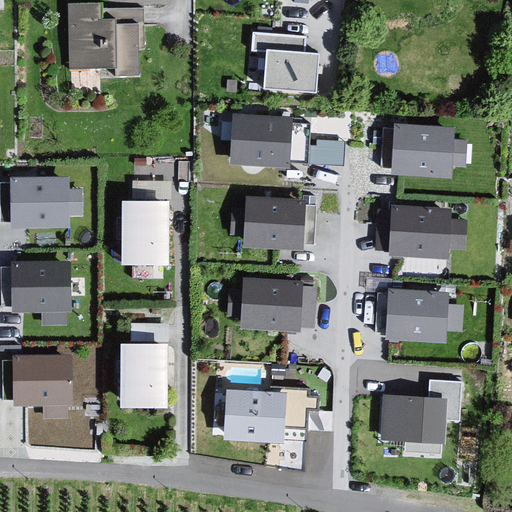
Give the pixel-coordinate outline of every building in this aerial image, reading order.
[(100,7),(63,7),(66,72),(102,73),(102,83),(145,82),(143,12),(99,13),(100,7)] [(301,49),(302,33),(253,29),(252,47),(266,48),(263,85),(313,89),(316,50),(301,49)] [(293,113),(231,109),(228,163),(290,167),(291,158),(307,159),(309,123),(293,122),(293,113)] [(446,125),(385,125),(383,175),(440,176),(441,169),(458,169),(458,144),(444,142),(446,125)] [(310,156),(343,160),(346,138),(314,133),(310,156)] [(66,175),(11,175),(10,223),(69,223),(69,215),(82,215),(83,183),(66,183),(66,175)] [(132,177),(132,190),(170,191),(170,178),(132,177)] [(169,197),(118,195),(117,261),(167,262),(169,197)] [(305,198),(243,195),(241,242),(302,246),(305,198)] [(436,204),(373,206),(374,261),(440,260),(460,254),(459,223),(436,223),(436,204)] [(68,258),(13,259),(14,305),(42,305),(42,321),(64,321),(64,307),(68,307),(68,258)] [(298,280),(245,276),(242,321),(312,326),(315,286),(297,284),(298,280)] [(435,291),(376,291),(371,346),(434,346),(435,337),(452,339),(452,310),(435,307),(435,291)] [(127,317),(127,333),(170,333),(170,318),(127,317)] [(166,339),(117,338),(116,402),(165,403),(166,339)] [(67,353),(15,354),(16,399),(43,399),(44,414),(64,414),(64,399),(68,399),(67,353)] [(424,390),(376,389),(375,446),(438,451),(436,424),(456,424),(455,383),(424,379),(424,390)] [(281,388),(279,424),(305,426),(307,407),(317,408),(318,395),(307,394),(308,386),(269,383),(268,387),(281,388)] [(268,387),(226,385),(223,436),(279,439),(279,424),(281,388),(268,387)]
